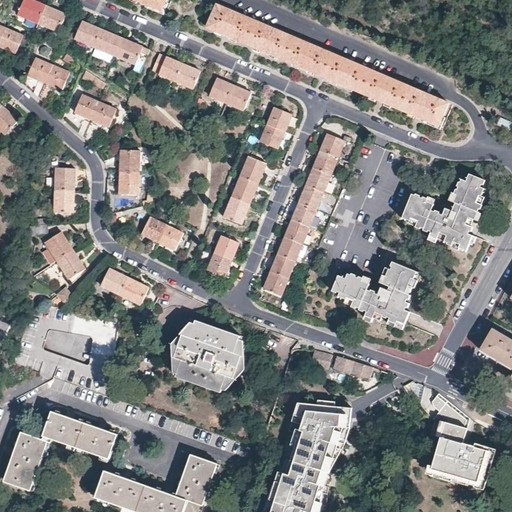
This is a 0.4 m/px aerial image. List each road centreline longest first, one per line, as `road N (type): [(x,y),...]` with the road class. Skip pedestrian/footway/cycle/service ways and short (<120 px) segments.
road 1 (residential): [(236,305),(113,249),(95,216),(91,158),(0,80)]
road 2 (residential): [(233,0),(468,103),(487,149)]
road 3 (residential): [(77,0),(319,101)]
road 4 (residential): [(236,305),(319,101)]
road 5 (residential): [(434,378),(236,305)]
road 6 (residential): [(319,101),(426,147),(454,154),(487,149)]
road 7 (residential): [(434,378),(511,236)]
